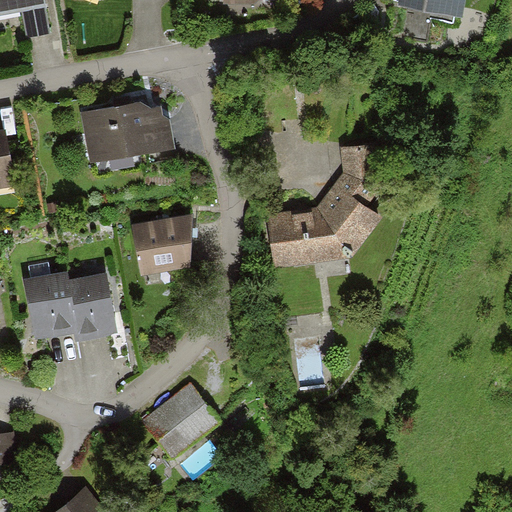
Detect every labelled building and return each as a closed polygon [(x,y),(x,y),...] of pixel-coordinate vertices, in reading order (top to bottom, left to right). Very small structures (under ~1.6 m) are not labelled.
[(44,0),(0,0),(0,14),(46,8),(44,0)] [(471,14),(472,0),(408,0),(407,6),(471,14)] [(87,112),(96,162),(180,147),(171,98),(87,112)] [(0,129),(0,188),(24,184),(13,127),(0,129)] [(274,213),(281,268),(359,258),(392,215),(377,204),(399,176),(395,143),(348,149),(351,172),(323,207),(274,213)] [(138,223),(146,273),(200,264),(191,214),(138,223)] [(74,270),(30,278),(41,337),(85,329),(75,279),(74,270)] [(75,279),(85,329),(86,338),(123,331),(113,272),(75,279)] [(149,417),(179,456),(226,420),(195,381),(149,417)] [(0,433),(0,465),(20,464),(17,432),(0,433)] [(117,511),(92,485),(61,511),(117,511)]
